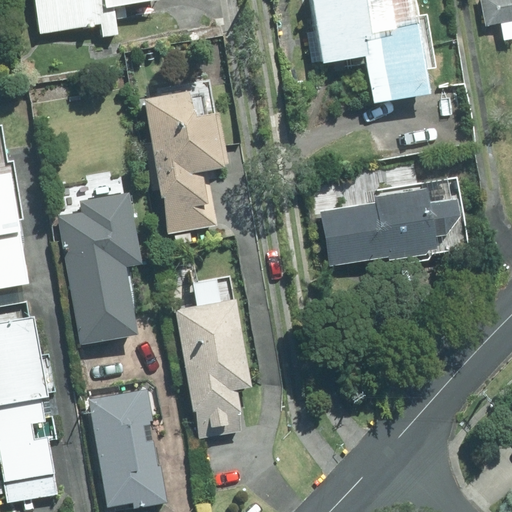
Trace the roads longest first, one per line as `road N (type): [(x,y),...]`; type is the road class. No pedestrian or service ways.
road 1 (unknown): [(317,511),(226,0)]
road 2 (residential): [(390,449),(511,315)]
